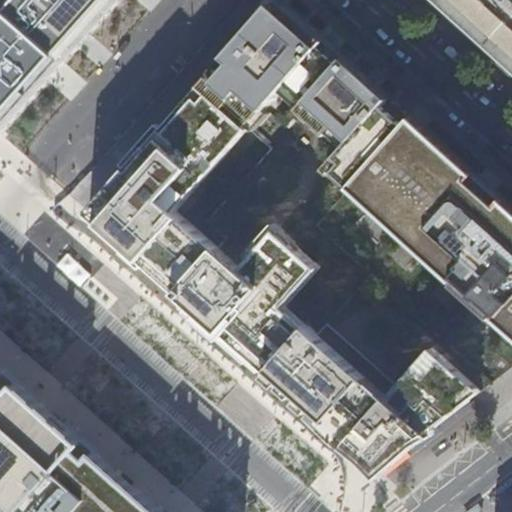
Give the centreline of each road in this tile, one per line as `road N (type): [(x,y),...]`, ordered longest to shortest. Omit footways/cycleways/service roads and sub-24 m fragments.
road 1 (residential): [(302,511),(0,241)]
road 2 (residential): [(355,0),(511,138)]
